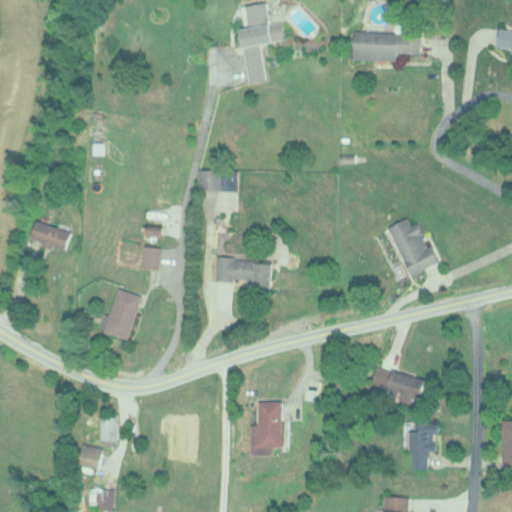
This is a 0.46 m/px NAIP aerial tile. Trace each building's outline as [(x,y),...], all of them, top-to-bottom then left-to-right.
[(246,3),(249,25),(242,26),(249,81),(267,79),(262,41),(287,38),(285,19),(271,21),(268,0),(246,3)] [(511,27),(501,26),(498,45),(511,46),(511,52),(511,57),(511,27)] [(422,32),(356,29),(355,57),(400,59),(400,51),(421,52),(422,32)] [(200,188),(224,188),(224,168),(200,168),(200,188)] [(412,274),(440,261),(421,220),(413,224),(410,216),(389,225),(412,274)] [(32,238),(64,250),(72,230),(39,218),(32,238)] [(160,246),(145,246),(145,266),(160,266),(160,246)] [(273,257),(216,256),(216,281),(272,282),(273,257)] [(143,294),(120,286),(106,329),(129,337),(143,294)] [(387,397),(419,406),(426,378),(394,369),(387,397)] [(252,423),(252,453),(274,453),(274,446),(284,446),(284,400),(260,400),(260,423),(252,423)] [(118,414),(101,414),(101,438),(118,438),(118,414)] [(438,421),(411,421),(411,468),(429,468),(429,451),(438,451),(438,421)] [(101,471),(104,446),(83,443),(80,469),(101,471)] [(115,487),(90,487),(90,506),(115,506),(115,487)] [(408,511),(409,495),(385,494),(385,510),(387,510),(386,511),(408,511)]
